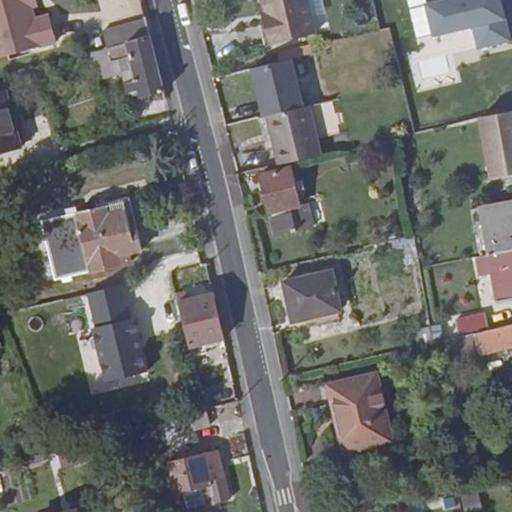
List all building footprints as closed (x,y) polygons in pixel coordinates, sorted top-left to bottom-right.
[(32,0),(0,0),(0,58),(60,41),(52,15),(38,19),(32,0)] [(315,0),(264,0),(267,10),(270,21),(267,22),(272,43),(323,29),(315,0)] [(501,0),(438,0),(427,3),(434,36),(474,27),(478,48),(511,40),(501,0)] [(126,43),(149,36),(145,21),(104,32),(108,48),(119,44),(126,43)] [(138,98),(163,92),(149,36),(126,43),(129,59),(133,74),(128,76),(129,80),(123,82),(126,93),(136,91),(138,98)] [(123,61),(129,59),(126,43),(119,44),(123,61)] [(108,48),(106,48),(110,65),(123,61),(119,44),(108,48)] [(294,58),(251,68),(262,116),(265,116),(306,106),(294,58)] [(4,91),(0,91),(0,154),(20,148),(4,91)] [(334,101),(314,103),(318,136),(337,134),(334,101)] [(306,106),(265,116),(277,163),(320,153),(308,105),(306,106)] [(511,112),(483,117),(493,177),(511,174),(511,112)] [(292,168),(258,175),(266,212),(272,211),(273,216),(271,216),(275,235),(314,226),(308,202),(301,204),(297,191),(304,189),(303,181),(295,183),(292,168)] [(103,206),(76,213),(91,272),(130,262),(127,253),(141,251),(128,197),(103,203),(103,206)] [(488,252),(511,247),(511,198),(479,205),(488,252)] [(262,237),(251,240),(258,272),(270,269),(262,237)] [(511,247),(488,252),(496,299),(511,296),(511,247)] [(340,309),(332,271),(283,282),(292,324),(316,318),(315,314),(340,309)] [(190,346),(224,337),(213,293),(180,301),(190,346)] [(459,337),(489,330),(485,313),(456,320),(459,337)] [(136,317),(93,328),(108,384),(151,373),(136,317)] [(459,337),(451,339),(454,356),(481,351),(482,353),(511,345),(511,324),(489,330),(459,337)] [(327,385),(332,404),(338,403),(350,452),(376,445),(371,424),(387,420),(376,373),(327,385)] [(338,403),(332,404),(344,453),(350,452),(338,403)] [(208,424),(205,410),(194,413),(197,428),(208,424)] [(392,441),(387,420),(371,424),(376,445),(392,441)] [(60,467),(94,457),(90,442),(57,451),(60,467)] [(215,453),(227,502),(232,501),(220,452),(215,453)] [(216,504),(227,502),(215,453),(169,463),(176,497),(212,488),(216,504)]
